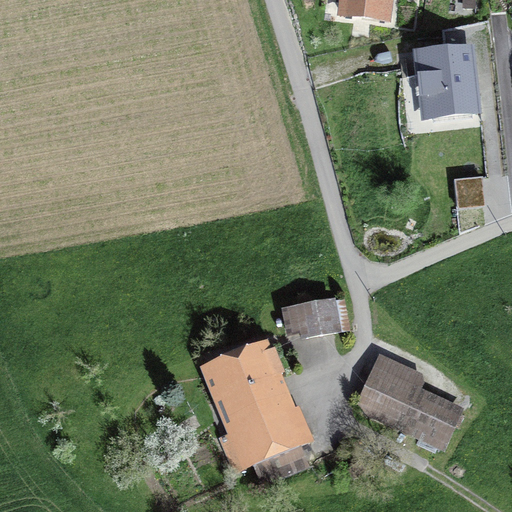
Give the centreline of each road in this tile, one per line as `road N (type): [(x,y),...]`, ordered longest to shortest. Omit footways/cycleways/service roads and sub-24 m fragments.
road 1 (residential): [(271,0),(355,289),(511,224)]
road 2 (track): [(496,511),(328,433)]
